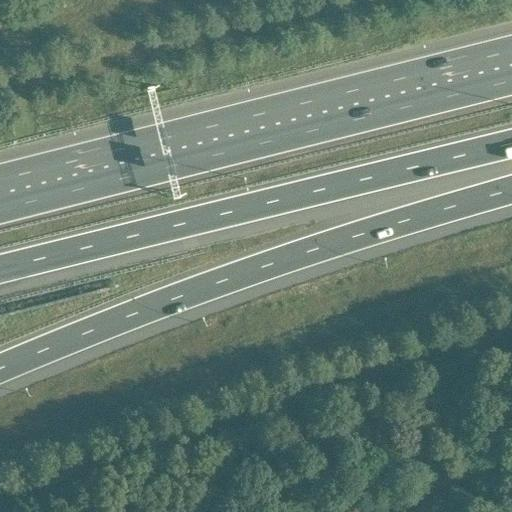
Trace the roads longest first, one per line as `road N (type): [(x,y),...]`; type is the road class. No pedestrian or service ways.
road 1 (motorway): [(0,369),(240,271),(511,187)]
road 2 (motorway): [(511,79),(0,209)]
road 3 (motorway): [(0,270),(511,142)]
